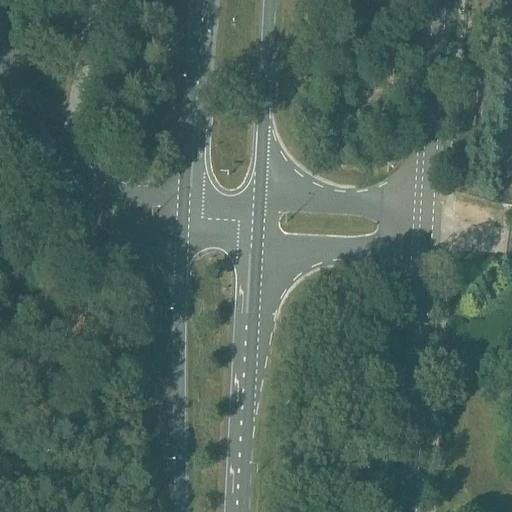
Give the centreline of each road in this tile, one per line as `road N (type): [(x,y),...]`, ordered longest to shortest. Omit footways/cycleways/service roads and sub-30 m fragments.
road 1 (primary): [(184,216),(182,511)]
road 2 (primary): [(243,511),(258,220)]
road 3 (unclassified): [(412,511),(425,226)]
road 4 (unclassified): [(425,226),(436,0)]
road 5 (primary): [(258,220),(268,0)]
road 6 (primary): [(199,0),(184,216)]
road 7 (unclassified): [(425,226),(258,220)]
road 8 (unclassified): [(184,216),(125,205),(80,184),(64,166)]
